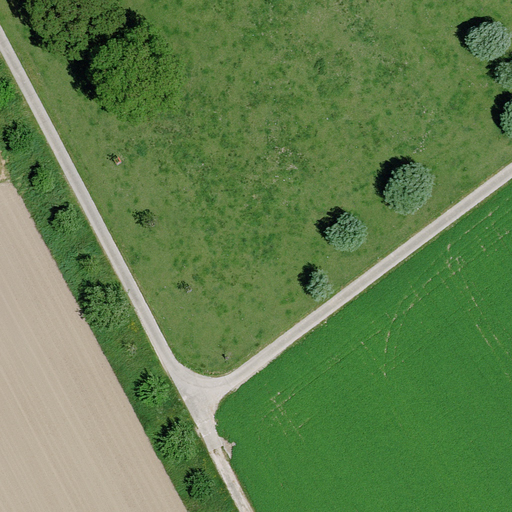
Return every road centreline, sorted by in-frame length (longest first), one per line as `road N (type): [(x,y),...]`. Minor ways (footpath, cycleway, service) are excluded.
road 1 (residential): [(194,409),(0,37)]
road 2 (track): [(511,169),(194,409)]
